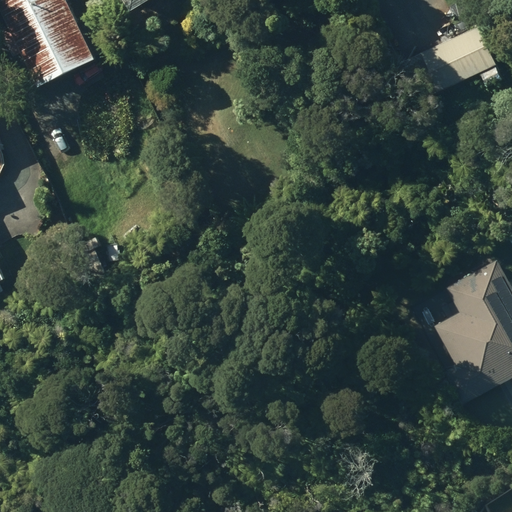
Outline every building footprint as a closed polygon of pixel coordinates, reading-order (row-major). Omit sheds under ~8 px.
[(6,0),(49,86),(107,57),(78,0),(6,0)] [(136,0),(142,10),(158,0),(136,0)] [(427,51),(444,89),(503,61),(485,23),(427,51)] [(165,113),(172,126),(182,122),(175,108),(165,113)] [(172,201),(184,209),(191,200),(179,192),(172,201)] [(57,225),(66,245),(79,238),(70,219),(57,225)] [(0,284),(12,278),(0,254),(0,284)] [(511,279),(500,257),(449,285),(462,309),(437,322),(459,363),(448,368),(467,403),(511,377),(511,279)]
